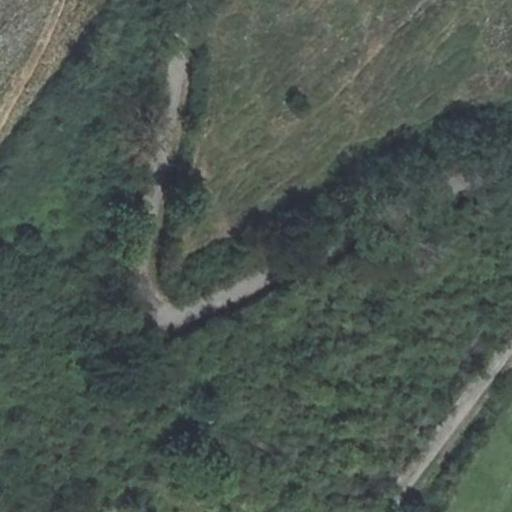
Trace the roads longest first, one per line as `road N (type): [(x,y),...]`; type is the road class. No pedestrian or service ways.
road 1 (unclassified): [(187,0),(141,265),(141,318),(160,323),(511,158)]
road 2 (unclassified): [(511,348),(386,511)]
